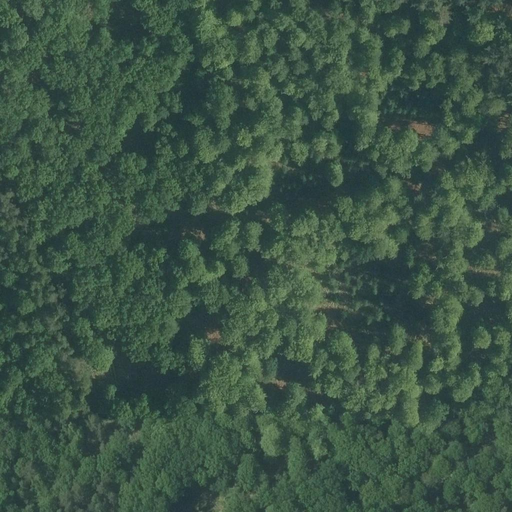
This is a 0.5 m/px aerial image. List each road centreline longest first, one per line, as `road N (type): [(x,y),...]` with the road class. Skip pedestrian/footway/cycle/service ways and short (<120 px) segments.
road 1 (track): [(0,113),(47,191),(97,316),(132,511)]
road 2 (track): [(355,511),(511,425)]
